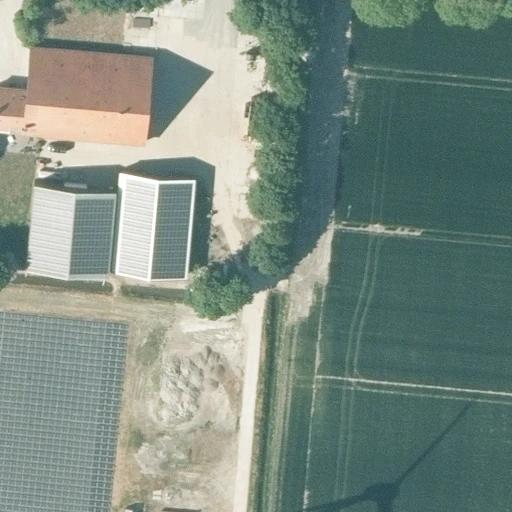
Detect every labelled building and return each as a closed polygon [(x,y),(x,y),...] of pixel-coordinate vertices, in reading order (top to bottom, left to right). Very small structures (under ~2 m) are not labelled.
[(0,129),(147,142),(154,58),(40,47),(36,93),(0,89),(0,129)] [(226,53),(227,74),(243,73),(242,52),(226,53)] [(216,185),(228,181),(222,168),(211,172),(216,185)] [(196,175),(143,172),(118,170),(112,268),(187,271),(196,175)] [(34,180),(27,260),(107,268),(115,187),(34,180)] [(195,228),(201,243),(211,239),(206,224),(195,228)]
